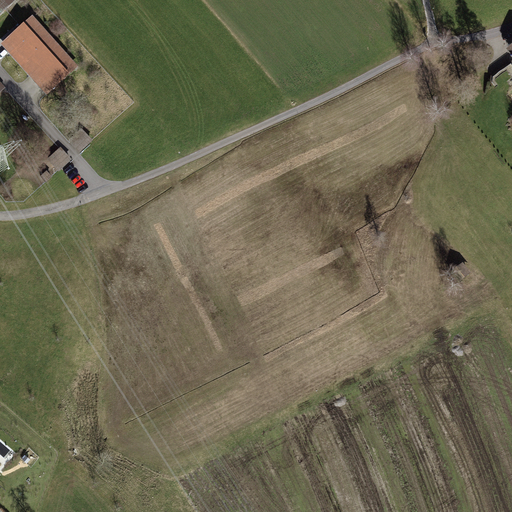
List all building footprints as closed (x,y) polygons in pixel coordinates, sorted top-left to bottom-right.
[(0,0),(0,15),(17,0),(0,0)] [(34,18),(1,48),(45,98),(79,68),(34,18)] [(82,130),(68,142),(79,154),(93,142),(82,130)] [(60,149),(47,161),(59,173),(72,161),(60,149)] [(463,264),(457,270),(465,279),(471,274),(463,264)]
